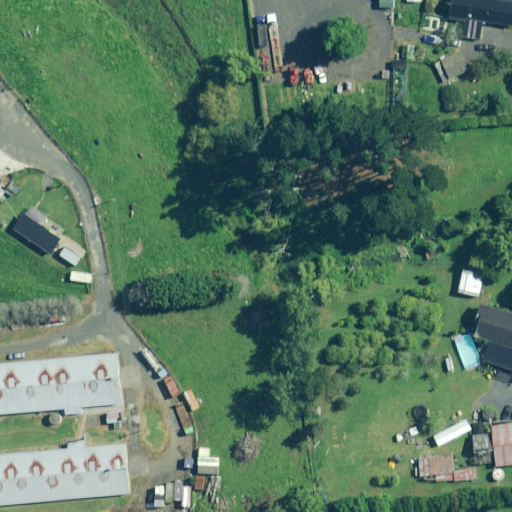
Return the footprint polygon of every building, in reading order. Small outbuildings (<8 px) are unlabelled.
[(511,0),(451,0),(448,19),(466,21),(463,36),(481,39),(484,20),(511,24),(511,0)] [(461,51),(434,62),(442,82),(469,72),(461,51)] [(483,271),(463,269),(460,294),(480,297),(483,271)] [(511,312),(484,303),(473,336),(511,349),(511,312)] [(0,369),(0,415),(115,406),(111,361),(0,369)] [(511,423),(492,425),(493,433),(474,435),(477,466),(511,462),(511,423)] [(123,453),(0,463),(0,510),(127,500),(123,453)] [(452,453),(419,457),(422,476),(435,474),(436,486),(477,481),(475,468),(454,471),(452,453)]
